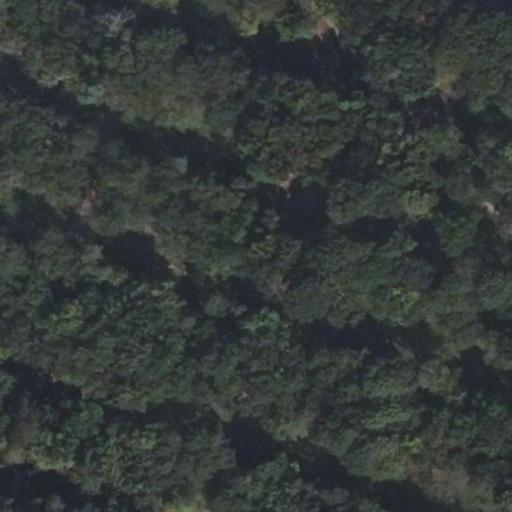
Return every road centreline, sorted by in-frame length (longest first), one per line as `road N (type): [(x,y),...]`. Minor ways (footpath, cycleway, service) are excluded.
road 1 (track): [(6,511),(95,204),(143,0)]
road 2 (track): [(307,0),(511,230)]
